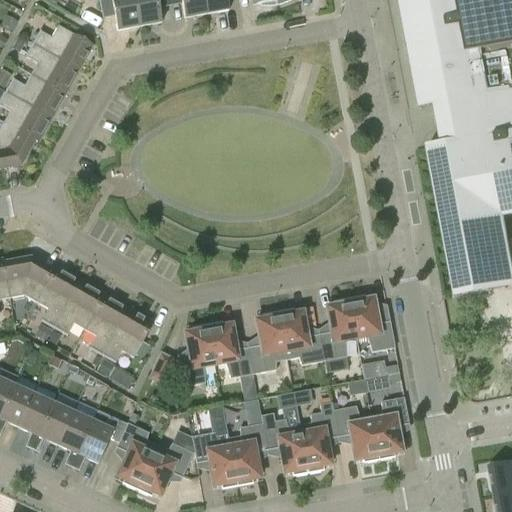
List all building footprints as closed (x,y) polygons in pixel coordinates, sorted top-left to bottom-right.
[(117,33),(139,29),(133,0),(98,0),(101,14),(113,12),(117,33)] [(133,0),(139,29),(161,25),(157,4),(168,1),(168,0),(133,0)] [(180,0),(184,21),(206,16),(202,0),(168,0),(168,1),(176,0),(180,0)] [(202,0),(206,16),(228,12),(225,0),(202,0)] [(250,0),(252,7),(260,6),(260,8),(274,8),(276,7),(274,0),(250,0)] [(439,124),(440,131),(443,147),(427,150),(455,300),(511,289),(511,0),(398,0),(420,110),(435,107),(439,124)] [(40,33),(32,46),(78,72),(92,47),(58,28),(51,40),(41,34),(41,33),(40,33)] [(37,65),(30,76),(64,96),(78,72),(32,46),(25,59),(26,60),(26,59),(37,65)] [(22,65),(16,79),(26,84),(33,70),(22,65)] [(12,81),(5,94),(51,120),(64,96),(30,76),(24,88),(13,82),(14,81),(12,81)] [(3,125),(34,143),(37,144),(51,120),(5,94),(0,102),(0,107),(10,113),(3,125)] [(0,171),(20,167),(34,143),(3,125),(0,130),(0,171)] [(30,260),(4,265),(10,301),(24,298),(36,305),(53,274),(30,260)] [(0,302),(10,301),(4,265),(3,262),(0,262),(0,302)] [(41,323),(54,331),(80,285),(55,271),(53,274),(36,305),(48,312),(42,323),(41,322),(41,323)] [(84,333),(104,299),(80,285),(54,331),(67,338),(67,337),(73,326),(84,333)] [(349,301),(356,342),(367,340),(372,355),(395,351),(388,317),(376,319),(373,301),(365,303),(364,298),(349,301)] [(89,350),(102,358),(128,312),(104,299),(84,333),(96,339),(90,350),(89,349),(89,350)] [(319,338),(324,364),(346,360),(346,359),(346,344),(356,342),(349,301),(333,304),(334,308),(326,310),(331,335),(319,338)] [(301,368),(324,364),(319,338),(307,340),(302,314),(294,316),(294,311),(278,314),(287,363),(298,361),(301,367),(301,368)] [(128,312),(102,358),(115,366),(116,365),(115,364),(121,354),(133,360),(152,326),(128,312)] [(275,365),(287,363),(278,314),(262,317),(263,322),(255,323),(260,349),(248,351),(253,377),(276,373),(276,372),(275,365)] [(230,382),(253,377),(248,351),(236,353),(232,328),(224,329),(223,325),(207,327),(215,368),(225,366),(230,380),(230,382)] [(204,370),(215,368),(207,327),(191,330),(192,335),(184,336),(189,362),(177,364),(182,390),(205,386),(205,385),(204,370)] [(172,362),(161,356),(149,381),(161,386),(172,362)] [(389,377),(349,383),(351,396),(391,389),(389,377)] [(18,430),(33,397),(37,389),(17,380),(13,389),(0,418),(0,437),(6,425),(18,430)] [(0,418),(13,389),(0,382),(0,418)] [(25,449),(32,452),(53,406),(33,397),(18,430),(31,436),(25,449)] [(382,421),(372,423),(379,464),(395,461),(394,456),(402,455),(397,430),(409,427),(404,401),(381,405),(382,421)] [(45,443),(57,448),(72,415),(53,406),(32,452),(39,455),(45,443)] [(338,440),(333,414),(332,406),(319,408),(321,416),(310,418),(310,419),(311,434),(301,436),(308,477),(324,474),(323,469),(331,468),(326,443),(338,440)] [(363,467),(379,464),(372,423),(361,425),(356,411),(356,410),(333,414),(338,440),(350,438),(354,464),(362,462),(363,467)] [(188,415),(190,425),(204,422),(202,413),(188,415)] [(97,466),(109,442),(118,446),(127,427),(97,414),(92,424),(71,470),(79,473),(84,460),(97,466)] [(72,415),(57,448),(70,454),(64,467),(71,470),(92,424),(72,415)] [(261,419),(262,427),(267,453),(279,451),(284,477),(292,475),(292,480),(308,477),(301,436),(299,428),(288,430),(285,424),(285,423),(274,425),(273,417),(261,419)] [(122,487),(136,494),(156,449),(146,444),(148,436),(127,426),(116,451),(127,456),(116,479),(123,483),(122,487)] [(228,441),(229,449),(230,449),(237,490),(253,487),(252,483),(260,481),(255,456),(267,453),(262,427),(239,431),(240,432),(240,439),(228,441)] [(221,493),(237,490),(230,449),(229,449),(219,451),(214,437),(214,436),(191,440),(196,467),(208,465),(213,490),(221,488),(221,493)] [(167,453),(156,449),(136,494),(151,500),(152,496),(160,499),(171,476),(181,481),(193,456),(171,447),(167,453)] [(511,465),(487,469),(492,499),(511,495),(511,465)] [(494,511),(511,511),(511,495),(492,499),(494,511)]
